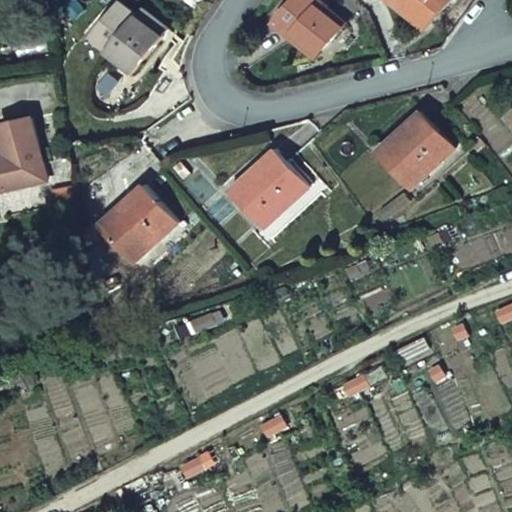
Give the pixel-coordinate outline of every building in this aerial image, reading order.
[(217,0),(185,0),(206,17),(217,0)] [(348,24),(320,0),(296,0),(275,24),(315,60),(348,24)] [(454,0),(388,0),(425,32),(454,0)] [(164,38),(123,3),(92,39),(134,74),(164,38)] [(457,149),(423,112),(379,152),(413,190),(457,149)] [(0,193),(48,183),(34,119),(1,126),(8,157),(0,158),(0,193)] [(312,188),(278,150),(233,191),(267,228),(312,188)] [(180,224),(147,186),(102,226),(136,264),(180,224)]
